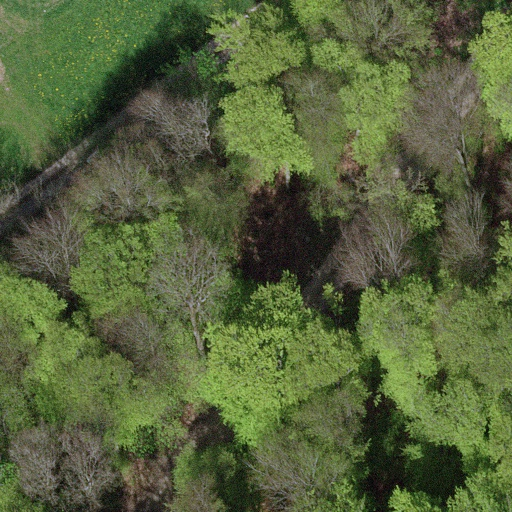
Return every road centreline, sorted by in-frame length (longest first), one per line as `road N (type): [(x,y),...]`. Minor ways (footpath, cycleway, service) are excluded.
road 1 (track): [(511,33),(143,511)]
road 2 (track): [(279,0),(0,201)]
